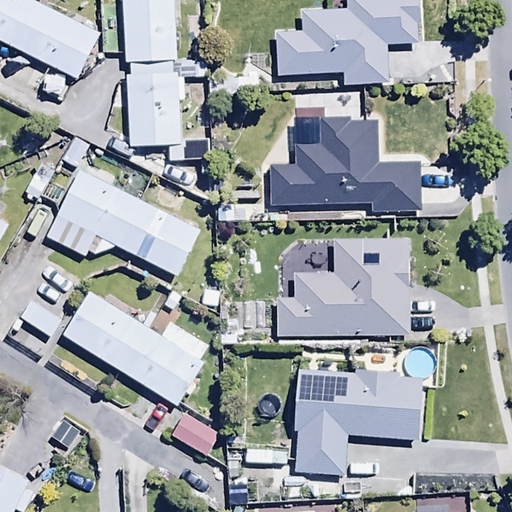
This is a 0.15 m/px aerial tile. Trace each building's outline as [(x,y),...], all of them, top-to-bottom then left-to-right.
[(15,0),(0,0),(0,48),(77,88),(100,43),(15,0)] [(181,146),(179,80),(174,80),(174,67),(178,67),(175,0),(124,0),(126,69),(131,69),(131,81),(126,82),(129,155),(169,154),(169,168),(205,167),(204,146),(181,146)] [(277,39),(278,82),(342,80),(343,93),(389,91),(387,50),(417,49),(417,31),(422,30),(420,0),(363,0),(347,1),(348,16),(302,17),(303,39),(277,39)] [(209,83),(209,102),(259,101),(259,83),(209,83)] [(270,172),(270,213),(372,212),(372,220),(420,220),(419,170),(378,170),(378,127),(320,128),(321,152),(296,152),(296,172),(270,172)] [(76,142),(62,165),(76,174),(91,152),(76,142)] [(82,176),(47,243),(84,263),(96,242),(177,284),(201,238),(82,176)] [(0,250),(10,233),(0,227),(0,250)] [(336,282),(293,282),(293,305),(277,306),(277,343),(410,342),(409,246),(336,247),(336,282)] [(210,354),(170,328),(161,343),(91,298),(64,341),(178,414),(206,370),(201,368),(210,354)] [(33,306),(20,325),(52,346),(65,328),(33,306)] [(355,376),(355,380),(298,377),(294,438),(298,438),(296,479),(344,482),(346,442),(419,446),(423,386),(399,385),(399,379),(355,376)] [(185,420),(172,442),(204,461),(217,440),(185,420)] [(31,488),(0,472),(0,511),(28,511),(32,505),(24,501),(31,488)] [(452,511),(452,500),(414,502),(414,511),(452,511)]
